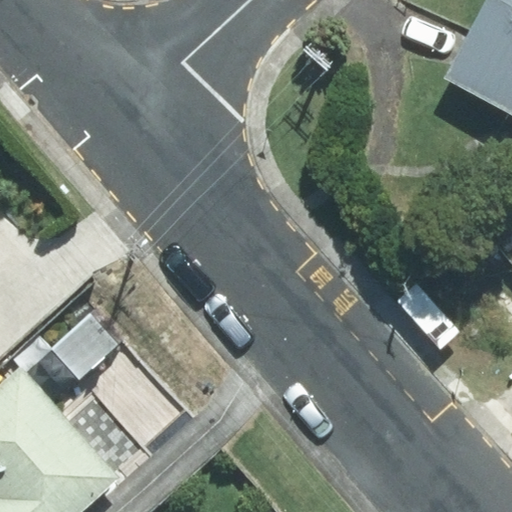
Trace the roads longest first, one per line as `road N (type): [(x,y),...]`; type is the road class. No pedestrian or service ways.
road 1 (residential): [(472,511),(117,117)]
road 2 (residential): [(249,0),(117,117)]
road 3 (residential): [(117,117),(14,0)]
